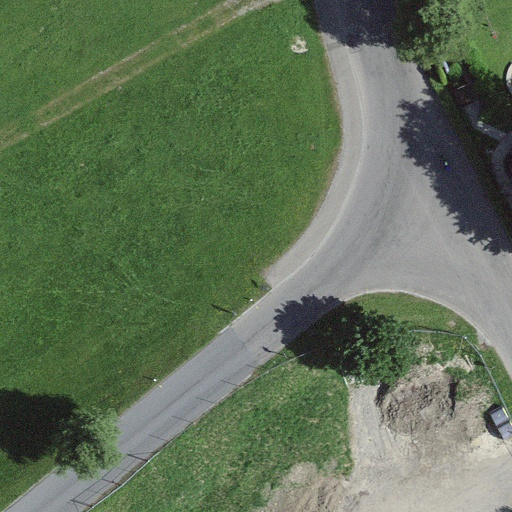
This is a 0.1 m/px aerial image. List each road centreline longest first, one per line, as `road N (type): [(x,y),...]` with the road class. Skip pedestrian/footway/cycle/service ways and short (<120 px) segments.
road 1 (unclassified): [(42,511),(419,203)]
road 2 (unclassified): [(419,203),(369,0)]
road 3 (residential): [(511,331),(419,203)]
